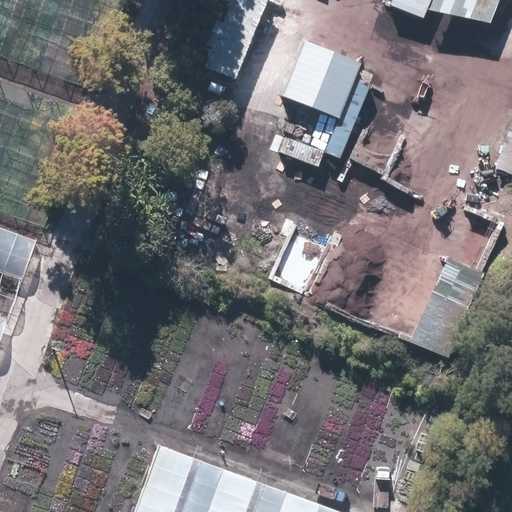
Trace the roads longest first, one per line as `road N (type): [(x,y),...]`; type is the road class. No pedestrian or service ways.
road 1 (track): [(159,0),(0,433)]
road 2 (track): [(377,511),(350,493),(20,377)]
